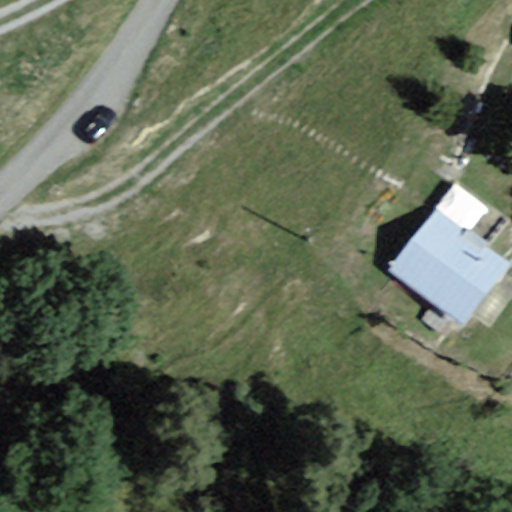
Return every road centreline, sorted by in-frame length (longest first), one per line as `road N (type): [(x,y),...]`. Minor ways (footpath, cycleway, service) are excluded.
road 1 (track): [(369,0),(223,106),(120,201),(87,220),(0,228)]
road 2 (track): [(0,192),(87,121),(156,0)]
